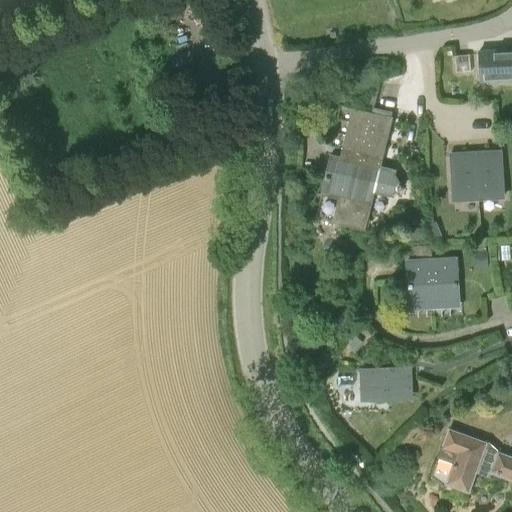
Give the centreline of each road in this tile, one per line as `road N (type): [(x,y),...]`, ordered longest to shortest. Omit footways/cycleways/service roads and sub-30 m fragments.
road 1 (unclassified): [(345,511),(279,423),(253,353),(246,274),(265,147),(264,65)]
road 2 (residential): [(264,65),(468,37),(511,17)]
road 3 (residential): [(364,263),(373,316),(387,338),(441,347),(511,323)]
